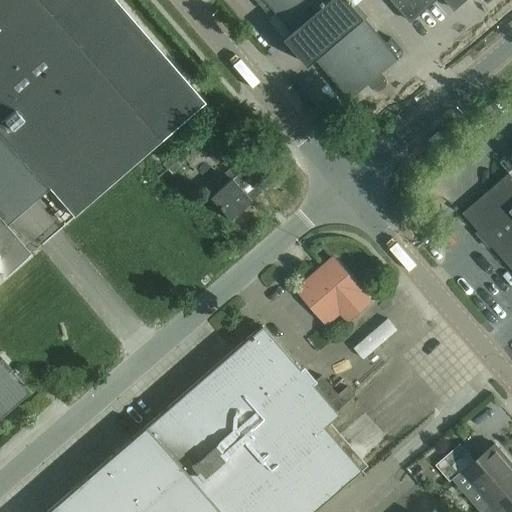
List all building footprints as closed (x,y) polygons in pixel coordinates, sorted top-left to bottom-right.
[(205,102),(115,0),(0,0),(0,132),(73,216),(205,102)] [(401,49),(392,38),(386,43),(365,19),(366,18),(350,0),(266,0),(294,32),(286,39),(310,66),(317,60),(351,98),(369,83),(373,87),(375,85),(377,87),(384,81),(382,79),(384,78),(380,73),(399,57),(396,54),(401,49)] [(392,0),(411,22),(436,0),(446,0),(455,10),(466,0),(392,0)] [(403,98),(423,76),(405,59),(385,80),(403,98)] [(162,181),(175,170),(186,161),(178,151),(154,171),(162,181)] [(511,165),(511,170),(464,213),(479,230),(477,231),(478,232),(480,231),(488,240),(486,241),(487,242),(491,247),(493,246),(511,267),(511,158),(508,161),(511,165)] [(252,187),(259,194),(259,193),(240,171),(208,199),(228,221),(249,202),(243,195),(252,187)] [(0,418),(30,393),(0,358),(0,280),(28,256),(0,223),(0,418)] [(299,294),(324,322),(337,311),(348,323),(372,302),(357,285),(337,261),(299,294)] [(254,331),(259,327),(254,321),(249,325),(254,331)] [(311,384),(261,326),(45,511),(314,511),(361,472),(323,427),(337,415),(335,412),(354,396),(346,387),(336,395),(320,376),(311,384)] [(496,445),(476,462),(461,445),(436,466),(435,465),(425,474),(434,484),(444,475),(450,482),(459,474),(461,476),(463,474),(464,475),(466,474),(490,502),(511,483),(511,468),(495,449),(498,447),(496,445)] [(511,511),(511,483),(490,502),(498,511),(511,511)]
